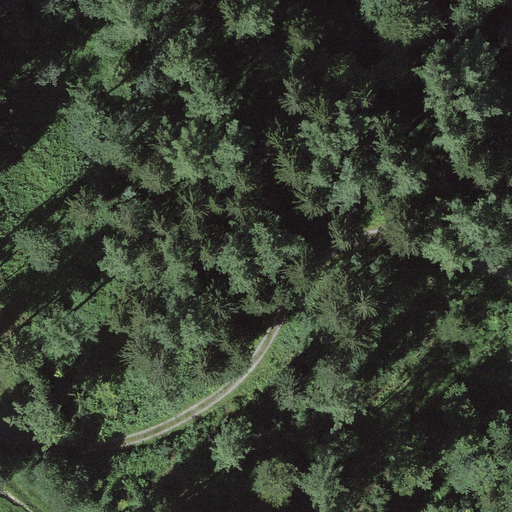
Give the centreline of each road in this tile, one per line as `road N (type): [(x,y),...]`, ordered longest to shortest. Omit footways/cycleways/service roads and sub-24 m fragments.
road 1 (track): [(511,268),(484,268),(426,226),(348,211),(304,241),(285,286),(211,372),(147,406),(62,412),(0,405)]
road 2 (track): [(511,30),(301,0)]
